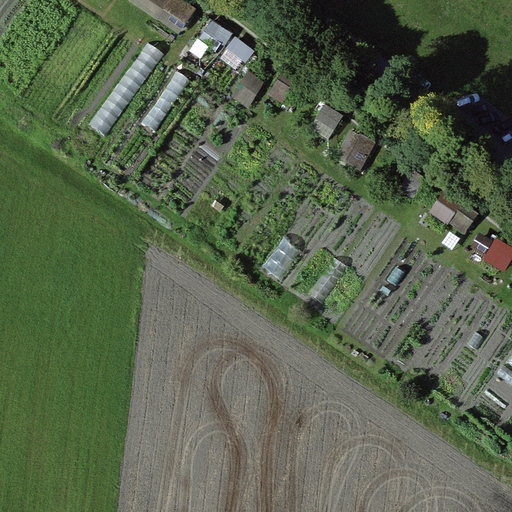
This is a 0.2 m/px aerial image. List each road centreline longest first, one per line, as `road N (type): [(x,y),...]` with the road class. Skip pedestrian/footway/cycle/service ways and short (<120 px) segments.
road 1 (track): [(511,235),(191,0)]
road 2 (track): [(287,0),(511,159)]
